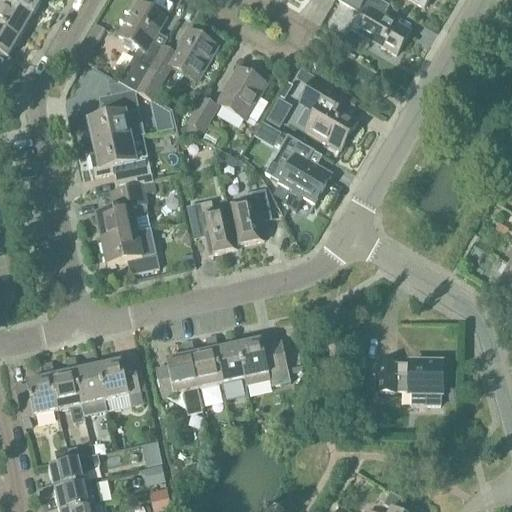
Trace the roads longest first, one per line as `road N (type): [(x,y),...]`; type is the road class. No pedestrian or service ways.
road 1 (residential): [(81,335),(23,111),(85,0)]
road 2 (residential): [(81,335),(282,286),(329,269),(350,240)]
road 3 (residential): [(350,240),(487,0)]
road 4 (residential): [(510,410),(492,339),(470,308),(350,240)]
